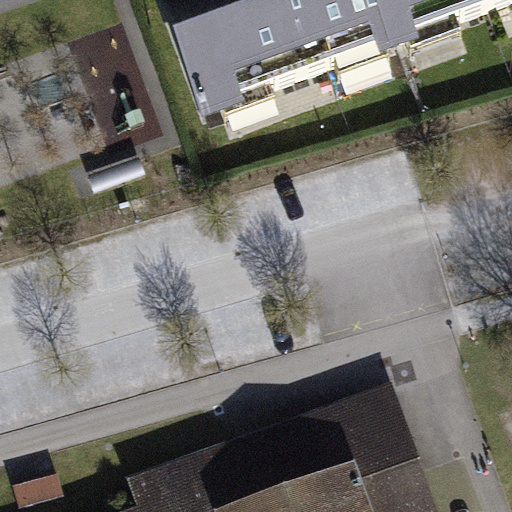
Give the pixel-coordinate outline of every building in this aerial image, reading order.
[(377,0),(164,0),(207,115),(227,108),(223,99),(267,84),(270,92),(334,69),(331,61),(375,44),(378,53),(395,47),(377,0)] [(511,0),(377,0),(395,47),(412,40),(409,32),(453,15),(456,24),(511,3),(511,0)] [(377,487),(419,472),(392,396),(350,412),(377,487)] [(141,511),(433,511),(419,472),(377,487),(350,412),(134,489),(141,511)] [(58,479),(14,490),(18,509),(63,497),(58,479)]
